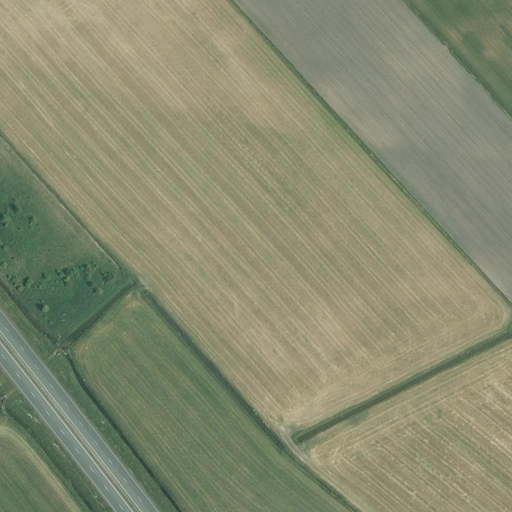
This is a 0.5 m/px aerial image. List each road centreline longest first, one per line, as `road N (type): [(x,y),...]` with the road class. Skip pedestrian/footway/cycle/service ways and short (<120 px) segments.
road 1 (trunk): [(148,511),(0,322)]
road 2 (trunk): [(0,354),(123,511)]
